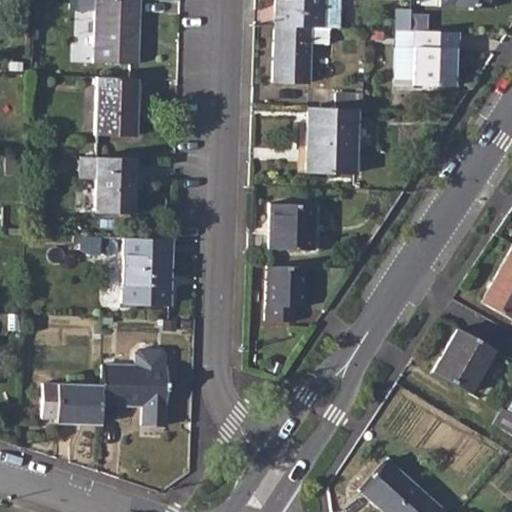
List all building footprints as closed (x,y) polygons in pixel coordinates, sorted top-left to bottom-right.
[(138,0),(77,0),(77,11),(95,11),(94,61),(135,63),(138,0)] [(274,0),(274,27),(327,28),(338,29),(339,0),(274,0)] [(438,0),(438,6),(491,8),(491,0),(438,0)] [(327,28),(274,27),(272,80),(308,83),(309,44),(327,44),(327,28)] [(398,31),(396,83),(452,85),(453,57),(457,56),(457,32),(408,31),(398,31)] [(136,78),(96,77),(94,134),(134,135),(136,78)] [(333,94),(333,108),(355,109),(362,109),(362,94),(333,94)] [(333,108),(306,108),(304,171),(352,173),(355,110),(355,109),(333,108)] [(132,158),(80,156),(79,177),(94,178),(93,213),(131,214),(132,158)] [(268,202),(266,248),(311,250),(312,204),(268,202)] [(171,239),(123,237),(120,303),(168,304),(171,239)] [(511,243),(511,244),(479,302),(511,320),(511,318),(511,243)] [(305,267),(266,266),(264,320),(294,321),(295,307),(304,308),(305,267)] [(492,349),(454,328),(430,372),(467,393),(492,349)] [(99,384),(99,404),(140,405),(140,424),(163,424),(165,366),(100,364),(99,384)] [(54,422),(98,423),(99,404),(99,384),(42,383),(41,418),(54,418),(54,422)] [(511,414),(500,408),(492,422),(511,433),(511,414)] [(383,460),(356,490),(380,511),(435,511),(439,509),(383,460)]
